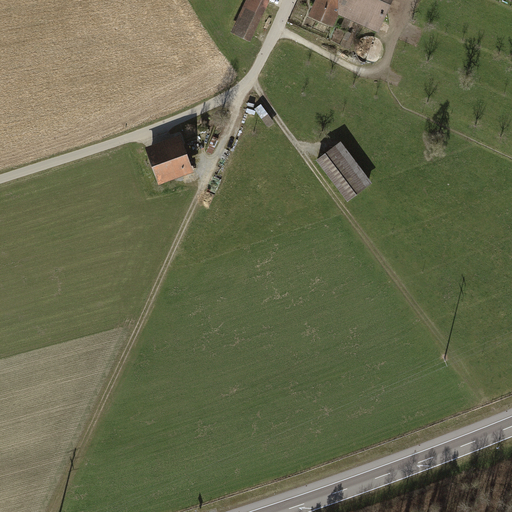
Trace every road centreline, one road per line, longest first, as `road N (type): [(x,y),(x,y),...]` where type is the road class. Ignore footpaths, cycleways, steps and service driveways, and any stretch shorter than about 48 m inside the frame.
road 1 (track): [(253,82),(52,511)]
road 2 (track): [(253,82),(483,398)]
road 3 (residential): [(0,181),(199,113),(253,82),(290,0)]
road 4 (motorway): [(511,426),(279,511)]
